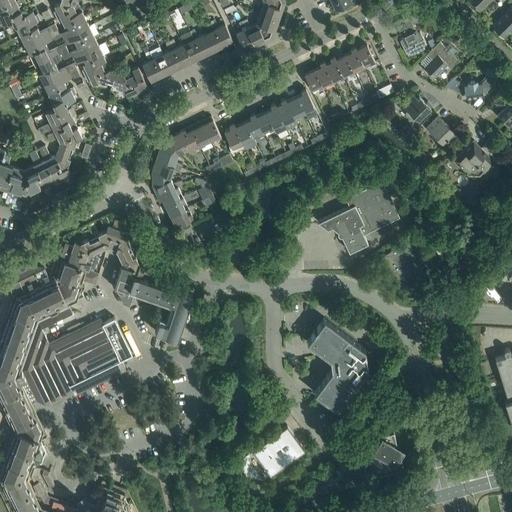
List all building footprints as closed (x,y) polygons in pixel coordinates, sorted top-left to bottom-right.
[(24,0),(15,0),(6,5),(3,0),(0,1),(0,13),(8,10),(11,15),(21,10),(19,6),(26,2),(24,0)] [(76,0),(60,0),(60,2),(54,5),(56,9),(53,11),(56,16),(69,10),(67,5),(77,0),(76,0)] [(84,15),(77,0),(67,5),(69,10),(56,16),(59,22),(62,21),(64,25),(67,24),(66,24),(84,15)] [(284,0),(263,0),(264,1),(257,22),(246,27),(255,45),(272,36),(284,0)] [(351,0),(330,0),(335,9),(351,1),(351,0)] [(468,0),(479,11),(489,0),(468,0)] [(430,6),(434,11),(441,7),(437,1),(430,6)] [(232,4),(224,8),(226,13),(236,8),(232,4)] [(502,15),(492,24),(504,37),(511,28),(511,4),(504,13),(502,11),(500,13),(502,15)] [(41,10),(44,16),(50,13),(47,7),(41,10)] [(37,25),(35,21),(40,19),(37,12),(35,14),(32,9),(23,14),(20,15),(18,21),(19,22),(15,24),(14,24),(19,34),(37,25)] [(18,21),(20,15),(23,14),(21,10),(11,15),(8,10),(0,13),(0,18),(3,25),(13,20),(15,24),(19,22),(18,21)] [(402,38),(400,40),(406,53),(409,52),(413,53),(422,49),(423,45),(426,44),(420,30),(417,31),(413,23),(423,19),(419,10),(408,16),(403,18),(405,22),(406,21),(409,29),(400,33),(402,38)] [(68,35),(89,25),(84,15),(66,24),(67,24),(68,28),(59,32),(61,36),(58,37),(55,39),(63,35),(64,37),(68,35)] [(149,24),(148,22),(148,21),(137,26),(139,29),(149,24)] [(233,40),(224,23),(214,28),(223,45),(233,40)] [(24,45),(45,34),(51,31),(48,25),(39,30),(37,25),(19,34),(24,45)] [(76,43),(94,34),(89,25),(68,35),(64,37),(65,40),(64,41),(65,44),(74,39),(76,43)] [(255,45),(246,27),(236,32),(245,50),(255,45)] [(223,45),(214,28),(204,33),(212,50),(223,45)] [(202,55),(194,38),(193,36),(190,30),(180,35),(183,43),(192,60),(202,55)] [(47,45),(45,41),(54,37),(51,31),(45,34),(24,45),(28,54),(47,45)] [(212,50),(204,33),(194,38),(202,55),(212,50)] [(448,44),(450,42),(454,38),(449,33),(443,39),(448,44)] [(78,54),(98,44),(94,34),(76,43),(78,47),(68,51),(70,55),(67,56),(64,58),(72,54),(73,57),(78,54)] [(434,57),(424,66),(428,71),(434,77),(447,64),(450,67),(458,59),(452,53),(457,49),(450,42),(448,44),(445,46),(440,41),(428,52),(434,57)] [(192,60),(183,43),(173,48),(182,65),(192,60)] [(367,43),(356,48),(356,49),(364,66),(375,61),(367,43)] [(85,63),(103,54),(98,44),(78,54),(73,57),(75,60),(73,61),(74,63),(83,59),(85,62),(85,63)] [(33,64),(54,54),(60,51),(58,45),(49,49),(47,45),(28,54),(33,64)] [(159,45),(153,48),(149,50),(151,56),(153,58),(161,75),(171,70),(163,53),(159,45)] [(356,49),(356,48),(355,46),(350,48),(351,51),(346,53),(354,71),(364,66),(356,49)] [(182,65),(173,48),(163,53),(171,70),(182,65)] [(56,65),(54,61),(63,57),(60,51),(54,54),(33,64),(38,74),(56,65)] [(354,71),(346,53),(336,58),(335,58),(344,76),(354,71)] [(110,69),(103,54),(85,63),(85,62),(82,63),(85,68),(82,69),(84,75),(98,69),(100,74),(110,69)] [(335,58),(336,58),(335,55),(330,58),(331,61),(325,63),(333,81),(344,76),(335,58)] [(161,75),(153,58),(142,63),(150,80),(161,75)] [(325,63),(324,60),(319,63),(321,66),(315,68),(323,86),(333,81),(325,63)] [(70,70),(67,64),(58,69),(56,65),(38,74),(43,83),(63,73),(70,70)] [(147,86),(138,65),(122,73),(127,83),(132,81),(141,98),(146,95),(143,88),(147,86)] [(498,77),(501,75),(501,74),(494,67),(479,82),(475,83),(475,82),(474,81),(473,81),(472,81),(471,81),(470,81),(470,82),(470,83),(466,84),(453,77),(445,84),(450,87),(457,91),(458,92),(460,93),(461,94),(462,94),(463,94),(464,93),(464,92),(465,92),(466,93),(466,94),(467,94),(467,95),(468,95),(468,96),(469,96),(470,95),(473,96),(474,96),(475,97),(476,97),(477,97),(478,96),(479,96),(481,95),(482,94),(482,93),(483,93),(485,94),(486,93),(487,90),(490,87),(491,85),(493,82),(495,80),(498,77)] [(323,86),(315,68),(304,73),(313,91),(323,86)] [(112,82),(116,71),(110,69),(100,74),(98,69),(84,75),(87,81),(90,79),(92,84),(98,81),(106,84),(107,81),(112,82)] [(73,76),(70,70),(63,73),(43,83),(47,93),(66,84),(64,80),(66,79),(73,76)] [(127,83),(122,73),(116,71),(112,82),(117,84),(116,87),(124,90),(127,96),(131,94),(135,101),(141,98),(132,81),(127,83)] [(8,80),(11,87),(11,86),(17,84),(19,82),(16,76),(8,80)] [(379,97),(394,90),(390,83),(376,90),(377,93),(379,97)] [(19,88),(17,84),(11,86),(17,96),(20,94),(18,88),(19,88)] [(66,103),(75,98),(73,93),(76,92),(73,86),(68,88),(66,84),(47,93),(52,103),(57,101),(57,102),(63,104),(65,103),(66,103)] [(302,92),(297,95),(304,112),(307,118),(318,113),(305,87),(301,90),(302,92)] [(511,101),(504,93),(494,102),(501,109),(497,113),(507,124),(511,119),(511,101)] [(412,94),(400,106),(409,115),(412,113),(419,120),(431,107),(430,107),(432,105),(428,101),(426,103),(419,96),(417,98),(412,94)] [(304,112),(297,95),(286,100),(294,117),(304,112)] [(276,105),(275,105),(287,129),(297,124),(294,117),(286,100),(285,97),(280,100),(281,102),(276,105)] [(60,117),(57,112),(58,111),(68,107),(66,103),(65,103),(63,104),(57,102),(57,101),(52,103),(54,107),(45,112),(50,121),(50,122),(60,117)] [(275,105),(276,105),(275,102),(270,105),(271,107),(266,110),(274,127),(277,134),(287,129),(275,105)] [(62,122),(72,117),(68,107),(58,111),(57,112),(60,117),(50,122),(50,121),(38,127),(41,133),(53,128),(54,131),(64,127),(62,122)] [(274,127),(266,110),(255,115),(263,132),(274,127)] [(255,115),(254,112),(249,115),(250,117),(245,120),(253,137),(263,132),(255,115)] [(438,115),(427,126),(442,142),(446,138),(447,139),(447,138),(449,140),(456,133),(438,115)] [(67,132),(77,127),(72,117),(62,122),(64,127),(54,131),(47,134),(47,135),(50,141),(57,137),(59,141),(69,136),(67,132)] [(221,135),(216,126),(213,118),(202,123),(210,140),(221,135)] [(253,137),(245,120),(235,125),(234,125),(243,142),(246,149),(256,144),(253,137)] [(234,125),(235,125),(233,122),(229,124),(230,127),(224,130),(232,147),(243,142),(234,125)] [(210,140),(202,123),(192,128),(200,145),(210,140)] [(82,137),(77,127),(67,132),(69,136),(59,141),(59,142),(57,148),(69,152),(70,146),(74,147),(76,140),(82,137)] [(200,145),(192,128),(186,131),(185,128),(180,130),(190,150),(200,145)] [(190,150),(180,130),(169,135),(171,138),(166,143),(177,153),(184,150),(188,156),(192,154),(190,150)] [(485,166),(498,153),(487,141),(481,147),(476,147),(471,142),(454,159),(462,167),(463,166),(469,172),(478,172),(482,168),(484,169),(486,167),(485,166)] [(177,153),(166,143),(162,147),(159,146),(155,158),(180,167),(181,163),(175,160),(177,153)] [(60,164),(55,154),(51,156),(45,144),(38,147),(44,159),(45,159),(50,169),(45,171),(50,181),(60,176),(55,166),(60,164)] [(35,163),(35,164),(25,168),(22,168),(8,163),(12,151),(0,146),(0,187),(25,196),(31,193),(30,191),(40,186),(35,176),(40,173),(35,163)] [(69,152),(57,148),(55,154),(60,164),(55,166),(60,176),(70,172),(67,166),(70,158),(67,157),(69,152)] [(45,159),(44,159),(41,161),(35,149),(29,152),(35,164),(35,163),(40,173),(35,176),(40,186),(50,181),(45,171),(50,169),(45,159)] [(233,160),(232,158),(229,153),(219,157),(220,161),(222,165),(233,160)] [(179,170),(180,167),(155,158),(152,169),(154,171),(155,177),(169,176),(172,169),(179,170)] [(256,170),(254,166),(244,171),(246,175),(256,170)] [(172,182),(169,176),(155,177),(155,183),(152,184),(157,195),(177,185),(178,186),(181,184),(180,180),(172,182)] [(204,180),(204,178),(195,177),(198,184),(200,183),(202,186),(207,184),(205,180),(204,180)] [(338,230),(338,231),(337,232),(337,233),(338,233),(338,234),(339,235),(340,235),(341,235),(349,250),(368,241),(364,232),(399,215),(381,178),(345,196),(349,205),(318,220),(327,228),(332,226),(338,230)] [(183,196),(178,186),(177,185),(157,195),(160,200),(162,199),(165,204),(183,196)] [(187,206),(183,196),(165,204),(170,215),(187,206)] [(193,217),(187,206),(170,215),(175,225),(193,217)] [(111,249),(121,220),(115,218),(112,226),(108,224),(105,230),(98,234),(99,237),(94,239),(99,250),(105,247),(111,249)] [(127,222),(121,220),(111,249),(116,251),(119,257),(130,252),(128,247),(131,245),(127,237),(129,232),(124,230),(127,222)] [(381,255),(405,287),(435,266),(412,233),(381,255)] [(99,250),(94,239),(89,241),(88,238),(80,242),(74,240),(73,245),(65,242),(63,248),(81,255),(83,250),(94,253),(99,250)] [(466,249),(461,245),(454,253),(460,258),(466,249)] [(63,248),(61,254),(68,257),(67,261),(88,269),(93,270),(98,255),(94,253),(83,250),(81,255),(63,248)] [(132,256),(130,252),(119,257),(122,262),(121,263),(131,267),(130,272),(148,279),(151,272),(143,270),(145,265),(139,263),(135,255),(132,256)] [(99,272),(88,269),(67,261),(66,264),(55,260),(54,262),(49,276),(48,278),(52,285),(58,282),(61,287),(65,285),(71,296),(78,293),(79,296),(83,294),(81,290),(83,285),(79,284),(81,279),(95,284),(99,272)] [(132,353),(114,316),(103,322),(100,317),(49,342),(38,322),(43,319),(46,324),(72,311),(66,298),(68,297),(71,296),(65,285),(61,287),(58,282),(52,285),(48,278),(49,276),(47,272),(44,267),(29,262),(14,270),(9,284),(8,285),(9,285),(16,288),(14,292),(9,308),(8,311),(3,325),(2,327),(0,333),(0,402),(7,417),(11,424),(34,413),(37,421),(41,422),(33,404),(31,402),(38,399),(52,404),(62,399),(126,369),(120,358),(132,353)] [(150,279),(148,279),(130,272),(131,267),(121,263),(114,286),(117,287),(128,291),(129,287),(135,289),(149,294),(174,303),(167,323),(158,319),(155,330),(171,336),(177,338),(192,294),(152,280),(150,279)] [(129,305),(133,293),(135,289),(129,287),(128,291),(117,287),(116,289),(123,303),(129,305)] [(368,369),(365,348),(324,317),(307,341),(330,358),(331,368),(314,392),(337,409),(368,369)] [(511,352),(510,349),(509,349),(509,348),(508,348),(507,347),(506,347),(505,348),(504,348),(504,349),(504,350),(504,351),(505,354),(495,357),(508,399),(504,400),(511,424),(511,352)] [(51,492),(74,500),(73,504),(48,495),(38,474),(40,468),(40,467),(31,464),(31,463),(41,459),(42,457),(50,453),(46,445),(43,440),(48,437),(41,422),(37,421),(34,413),(11,424),(13,428),(7,444),(5,443),(4,444),(4,445),(5,445),(0,458),(0,490),(10,511),(138,511),(127,488),(120,486),(102,479),(98,490),(90,487),(76,494),(56,487),(49,473),(50,471),(44,469),(42,474),(51,492)] [(287,424),(277,432),(236,461),(247,476),(263,478),(304,449),(287,424)] [(399,454),(404,446),(396,442),(393,430),(374,435),(377,447),(360,451),(366,476),(402,466),(399,454)]
